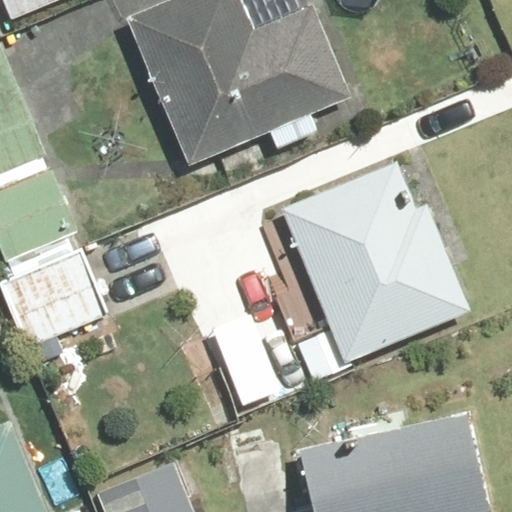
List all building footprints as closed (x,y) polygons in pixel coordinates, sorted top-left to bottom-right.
[(16,0),(26,22),(73,0),(16,0)] [(262,0),(161,0),(134,11),(190,151),(363,84),(329,0),(308,0),(269,16),(262,0)] [(419,0),(385,0),(412,14),(419,0)] [(422,150),(289,199),(350,359),(482,309),(422,150)] [(93,221),(2,255),(35,341),(126,307),(93,221)] [(0,293),(0,328),(12,323),(0,293)] [(476,395),(299,432),(316,511),(495,511),(501,511),(476,395)] [(0,511),(65,511),(27,406),(0,416),(0,511)] [(205,511),(179,445),(101,476),(115,511),(205,511)]
